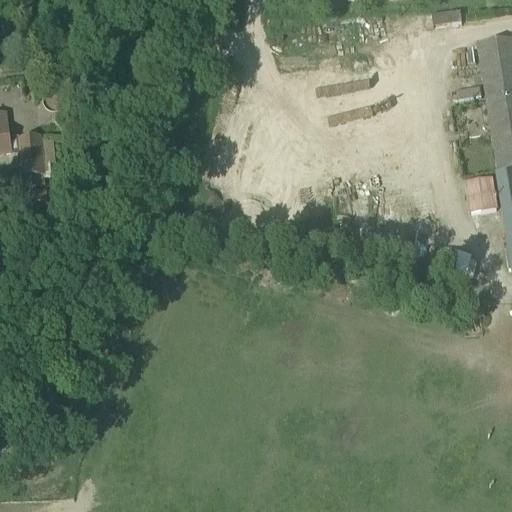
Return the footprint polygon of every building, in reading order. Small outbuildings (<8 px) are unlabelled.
[(476,47),(511,266),(511,60),(511,51),(511,41),(494,44),(476,47)] [(0,157),(4,157),(2,142),(8,142),(5,117),(0,117),(0,157)] [(40,140),(18,142),(20,162),(22,180),(23,190),(33,189),(45,188),(44,178),(42,160),(40,140)] [(490,182),(465,186),(470,218),(496,213),(490,182)] [(44,194),(32,195),(33,208),(45,207),(44,194)] [(463,277),(468,260),(444,253),(439,270),(463,277)] [(478,306),(467,307),(468,325),(480,324),(478,306)]
